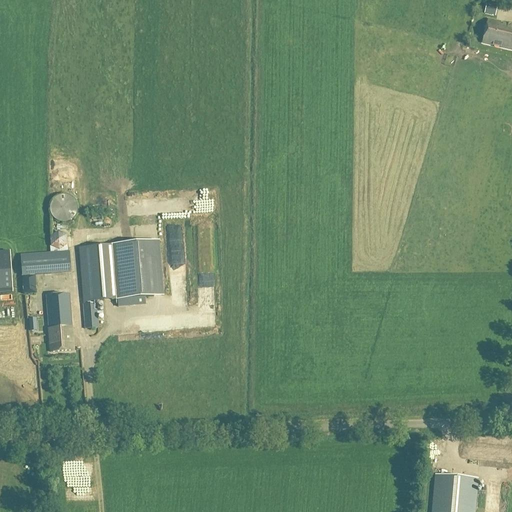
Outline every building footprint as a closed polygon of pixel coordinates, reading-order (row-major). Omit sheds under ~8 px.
[(497,7),(486,5),(484,14),(495,17),(497,7)] [(511,49),(511,24),(489,19),(483,42),(511,49)] [(51,205),(50,209),(51,214),(53,218),(56,221),(60,223),(64,223),(68,222),(72,220),(75,217),(77,213),(77,208),(76,204),(73,200),(69,198),(65,196),(61,196),(56,198),(53,201),(51,205)] [(50,246),(50,253),(20,256),(22,277),(23,295),(37,293),(36,275),(53,274),(71,272),(69,252),(67,252),(66,236),(58,232),(50,237),(50,246)] [(159,242),(120,245),(80,248),(84,302),(125,299),(163,296),(159,242)] [(10,252),(0,252),(0,293),(13,292),(10,252)] [(51,352),(73,351),(69,294),(46,295),(51,352)] [(85,329),(99,328),(97,304),(83,305),(85,329)] [(432,511),(475,511),(478,479),(436,476),(432,511)]
